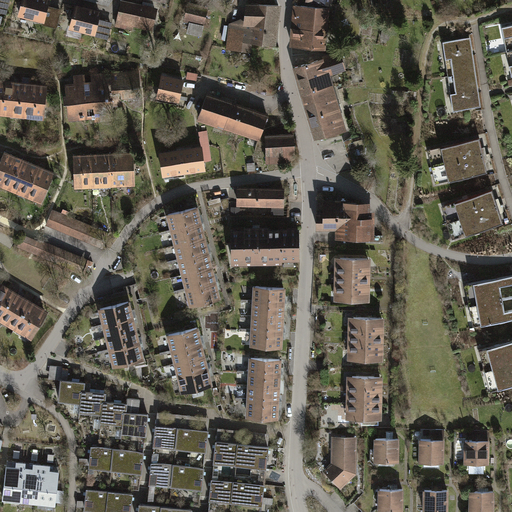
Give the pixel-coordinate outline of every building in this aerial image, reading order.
[(10,0),(0,0),(0,12),(7,14),(10,0)] [(50,0),(23,0),(19,15),(45,22),(48,7),(50,0)] [(159,9),(123,0),(116,27),(133,32),(134,26),(143,28),(142,31),(153,33),(159,9)] [(210,7),(190,2),(185,21),(191,22),(188,33),(203,36),(210,7)] [(253,42),(277,44),(281,6),(248,3),(246,18),(230,24),(227,50),(252,52),(253,42)] [(102,10),(76,4),(70,28),(96,35),(99,20),(102,10)] [(329,29),(331,8),(295,5),(293,26),(327,29),(329,29)] [(62,10),(48,7),(45,22),(44,24),(57,27),(62,10)] [(113,23),(99,20),(96,35),(95,37),(108,40),(113,23)] [(373,22),(364,21),(363,33),(372,34),(373,22)] [(326,50),(327,29),(293,26),(292,48),(326,50)] [(511,52),(511,29),(495,33),(500,55),(511,52)] [(472,73),(468,39),(443,42),(448,76),(472,73)] [(342,52),(295,66),(304,99),(337,90),(332,74),(347,70),(342,52)] [(511,76),(511,52),(500,55),(504,78),(511,76)] [(140,69),(108,71),(110,90),(123,89),(124,98),(142,97),(140,69)] [(92,80),(87,81),(88,105),(95,104),(96,116),(111,115),(110,90),(108,71),(92,72),(92,80)] [(69,101),(70,118),(89,117),(88,105),(87,81),(86,73),(74,74),(75,81),(67,82),(68,92),(66,92),(66,101),(69,101)] [(477,107),(472,73),(448,76),(453,110),(477,107)] [(184,79),(163,74),(158,97),(179,102),(184,79)] [(13,79),(0,77),(0,115),(7,116),(7,113),(9,113),(13,79)] [(29,80),(13,79),(9,113),(26,115),(29,80)] [(48,82),(29,80),(26,115),(43,116),(44,103),(46,103),(48,82)] [(190,114),(199,117),(209,92),(199,88),(190,114)] [(337,90),(304,99),(316,139),(348,130),(337,90)] [(199,117),(225,127),(235,101),(209,92),(199,117)] [(269,114),(235,101),(225,127),(260,140),(269,114)] [(202,147),(204,161),(211,160),(207,131),(200,132),(202,147)] [(265,133),(266,162),(291,162),(291,148),(296,148),(296,132),(265,133)] [(484,157),(480,140),(432,150),(436,167),(484,157)] [(202,147),(182,150),(185,173),(205,170),(204,161),(202,147)] [(0,162),(0,183),(9,187),(22,156),(5,149),(0,162)] [(93,151),(95,185),(95,189),(113,188),(113,185),(112,150),(93,151)] [(112,150),(113,185),(136,184),(134,150),(112,150)] [(182,150),(160,153),(164,176),(185,173),(182,150)] [(74,152),(76,186),(95,185),(93,151),(74,152)] [(24,199),(26,195),(39,163),(22,156),(9,187),(11,188),(10,192),(14,194),(15,190),(20,192),(18,196),(24,199)] [(487,173),(484,157),(436,167),(439,183),(487,173)] [(26,195),(43,202),(56,171),(46,166),(47,163),(41,160),(39,163),(26,195)] [(247,162),(248,171),(256,171),(256,161),(247,162)] [(285,187),(239,185),(238,204),(284,206),(285,187)] [(498,209),(493,192),(446,206),(451,223),(498,209)] [(227,196),(221,198),(224,207),(230,206),(227,196)] [(362,199),(324,198),(324,212),(346,212),(345,237),(374,238),(375,210),(371,209),(371,206),(362,199)] [(169,213),(173,230),(203,223),(198,205),(169,213)] [(61,213),(53,209),(46,224),(86,241),(93,226),(68,215),(70,211),(63,208),(61,213)] [(502,224),(498,209),(451,223),(455,238),(502,224)] [(345,237),(346,212),(324,212),(319,212),(318,228),(337,229),(337,237),(345,237)] [(173,230),(177,245),(207,237),(203,223),(173,230)] [(246,227),(233,226),(233,262),(283,263),(283,260),(283,227),(271,227),(271,225),(246,225),(246,227)] [(299,227),(283,227),(283,260),(299,260),(299,227)] [(88,259),(26,233),(21,245),(83,271),(88,259)] [(177,245),(181,260),(210,252),(207,237),(177,245)] [(181,260),(184,274),(214,267),(210,252),(181,260)] [(370,273),(371,258),(339,257),(338,272),(370,273)] [(184,274),(188,289),(218,281),(214,267),(184,274)] [(370,287),(370,273),(338,272),(338,286),(370,287)] [(511,301),(511,279),(469,286),(473,307),(511,301)] [(188,289),(192,306),(222,298),(218,281),(188,289)] [(0,286),(0,318),(2,320),(19,291),(17,290),(20,286),(13,282),(10,286),(3,282),(0,286)] [(255,286),(254,302),(285,303),(285,288),(255,286)] [(369,302),(370,287),(338,286),(337,301),(369,302)] [(2,320),(16,329),(34,300),(33,300),(35,296),(28,292),(26,295),(19,291),(2,320)] [(16,329),(32,338),(50,310),(34,300),(16,329)] [(101,308),(104,323),(134,315),(130,301),(101,308)] [(511,323),(511,301),(473,307),(476,329),(511,323)] [(254,302),(253,317),(284,318),(285,303),(254,302)] [(104,323),(108,337),(138,330),(134,315),(104,323)] [(384,332),(384,317),(352,316),(352,331),(384,332)] [(253,317),(252,332),(283,333),(284,318),(253,317)] [(169,334),(172,349),(202,341),(199,326),(169,334)] [(108,337),(112,352),(142,345),(138,330),(108,337)] [(383,346),(384,332),(352,331),(351,346),(383,346)] [(252,332),(252,347),(282,348),(283,333),(252,332)] [(172,349),(176,363),(206,356),(202,341),(172,349)] [(112,352),(115,367),(145,359),(142,345),(112,352)] [(383,361),(383,346),(351,346),(351,360),(383,361)] [(511,368),(511,346),(481,355),(486,376),(511,368)] [(176,363),(180,378),(210,370),(206,356),(176,363)] [(251,356),(250,372),(281,373),(282,358),(251,356)] [(62,367),(51,366),(50,379),(61,380),(62,367)] [(511,391),(511,368),(486,376),(491,397),(511,391)] [(180,378),(184,393),(213,385),(210,370),(180,378)] [(250,372),(250,387),(281,388),(281,373),(250,372)] [(382,390),(382,376),(350,375),(350,390),(382,390)] [(86,381),(63,378),(60,400),(82,402),(83,389),(85,389),(86,381)] [(250,387),(249,402),(280,403),(281,388),(250,387)] [(85,389),(83,389),(82,402),(81,410),(103,413),(104,399),(106,400),(107,391),(85,389)] [(382,405),(382,390),(350,390),(350,404),(382,405)] [(106,400),(104,399),(103,413),(102,421),(124,424),(126,409),(128,410),(128,402),(106,400)] [(249,402),(248,417),(279,418),(280,403),(249,402)] [(381,419),(382,405),(350,404),(349,419),(381,419)] [(340,405),(340,417),(348,417),(348,405),(340,405)] [(128,410),(126,409),(124,424),(123,431),(148,434),(150,412),(128,410)] [(180,426),(157,423),(154,445),(177,448),(180,426)] [(180,426),(177,448),(207,452),(210,430),(180,426)] [(432,438),(421,438),(421,463),(425,463),(425,467),(440,467),(440,463),(446,463),(446,438),(444,438),(444,431),(435,431),(435,433),(432,433),(432,438)] [(473,438),(467,438),(466,464),(470,464),(470,466),(486,466),(486,464),(490,464),(490,432),(473,432),(473,438)] [(387,437),(377,437),(377,451),(372,451),(372,461),(381,462),(381,466),(395,466),(395,462),(400,462),(401,437),(394,437),(394,434),(387,434),(387,437)] [(358,436),(334,437),(334,463),(329,457),(321,464),(326,470),(323,472),(342,491),(359,473),(358,436)] [(240,441),(217,439),(215,461),(238,464),(240,441)] [(240,441),(238,464),(268,467),(271,445),(240,441)] [(115,448),(93,445),(91,467),(112,469),(115,448)] [(145,451),(115,448),(112,469),(142,473),(145,451)] [(3,499),(21,502),(26,466),(26,462),(17,461),(17,465),(7,464),(3,499)] [(175,464),(153,461),(150,483),(173,486),(175,464)] [(21,502),(39,504),(44,463),(35,462),(34,467),(26,466),(21,502)] [(52,464),(44,463),(39,504),(47,504),(46,509),(55,510),(55,505),(57,505),(58,503),(63,504),(64,491),(59,491),(61,470),(51,469),(52,464)] [(175,464),(173,486),(203,490),(206,468),(175,464)] [(235,480),(212,477),(210,499),(233,502),(235,480)] [(235,480),(233,502),(274,506),(274,499),(264,498),(266,483),(235,480)] [(388,489),(381,489),(381,511),(404,511),(405,489),(399,489),(399,484),(388,484),(388,489)] [(434,489),(426,489),(426,511),(450,511),(451,489),(444,489),(444,485),(434,485),(434,489)] [(479,490),(471,490),(471,511),(494,511),(495,490),(488,490),(488,486),(478,486),(479,490)] [(110,490),(88,487),(86,509),(107,511),(110,490)] [(131,511),(134,492),(110,490),(107,511),(111,511),(131,511)] [(161,511),(162,506),(141,503),(139,511),(161,511)]
